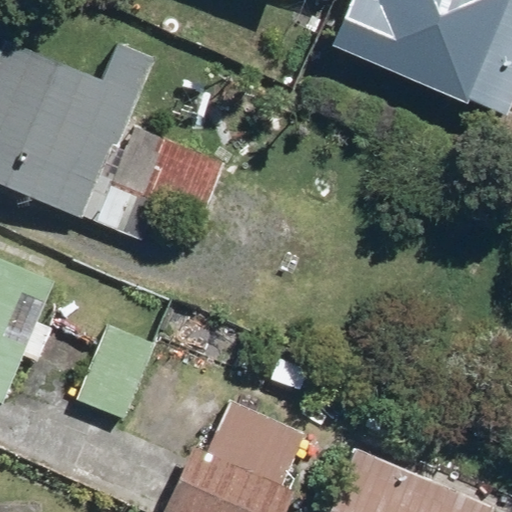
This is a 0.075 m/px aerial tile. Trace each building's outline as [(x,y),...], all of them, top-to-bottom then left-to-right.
[(511,0),(354,0),(338,37),(475,95),(477,91),(511,106),(511,0)] [(14,27),(0,58),(0,178),(146,238),(163,198),(207,216),(230,160),(141,123),(121,171),(108,166),(118,140),(123,142),(162,50),(122,33),(107,68),(14,27)] [(0,395),(10,399),(61,274),(0,242),(0,395)] [(160,340),(113,321),(81,399),(129,418),(160,340)] [(200,440),(171,505),(185,511),(288,511),(300,487),(287,481),(310,431),(237,397),(213,447),(200,440)] [(500,511),(506,499),(362,437),(329,511),(500,511)]
